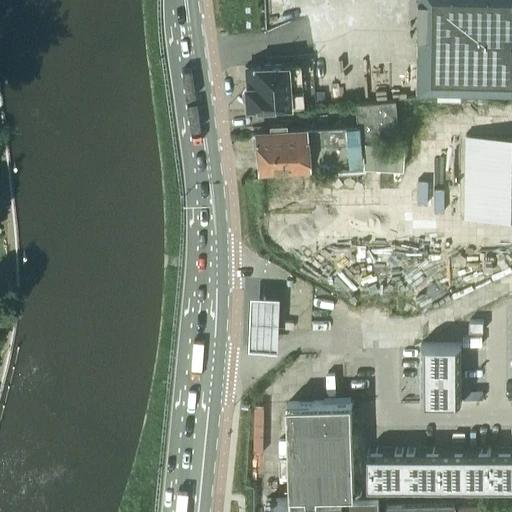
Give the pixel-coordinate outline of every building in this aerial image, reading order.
[(511,0),(419,0),(417,90),(511,91),(511,0)] [(244,67),(245,87),(244,88),(242,89),(241,90),(240,91),(240,93),(239,94),(239,96),(240,98),(240,99),(241,101),(242,102),(243,103),(244,104),(246,104),(246,106),(269,105),(269,109),(306,108),(306,100),(300,100),(298,64),(244,67)] [(356,140),(358,140),(396,137),(393,102),(354,105),(355,124),(287,130),(286,123),(270,124),(270,131),(255,132),(255,135),(251,135),(252,147),(256,147),(258,171),(358,163),(356,140)] [(511,216),(511,135),(483,135),(482,181),(465,181),(465,205),(482,205),(482,216),(511,216)] [(403,145),(364,143),(363,166),(402,169),(403,145)] [(484,320),(469,320),(469,330),(484,330),(484,320)] [(462,343),(421,343),(421,370),(462,370),(462,343)] [(462,370),(421,370),(421,401),(462,401),(462,370)] [(352,400),(288,402),(291,494),(307,493),(307,498),(308,498),(318,498),(319,498),(319,493),(355,492),(355,481),(352,400)] [(511,447),(489,448),(489,488),(511,487),(511,447)] [(405,448),(369,448),(369,488),(405,488),(405,448)] [(441,448),(405,448),(405,488),(441,488),(441,448)] [(465,448),(441,448),(441,488),(465,488),(465,448)] [(489,448),(465,448),(465,488),(489,488),(489,448)] [(378,511),(377,496),(347,497),(347,511),(378,511)] [(266,500),(266,511),(342,511),(342,497),(319,498),(318,498),(308,498),(307,498),(266,500)] [(453,511),(453,502),(383,505),(383,511),(453,511)]
